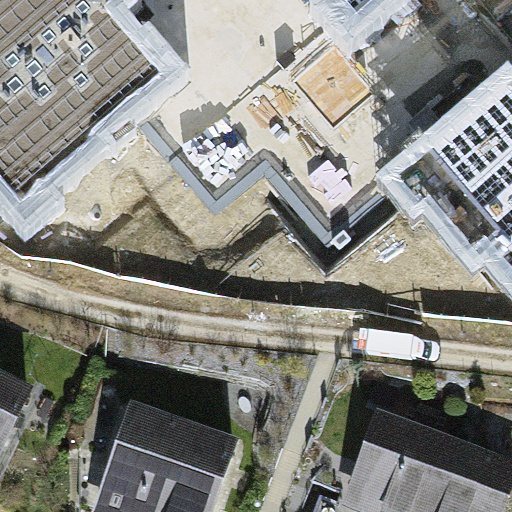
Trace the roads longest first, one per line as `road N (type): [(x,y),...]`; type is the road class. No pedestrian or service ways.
road 1 (track): [(0,276),(51,297),(166,321),(334,338)]
road 2 (track): [(334,338),(511,358)]
